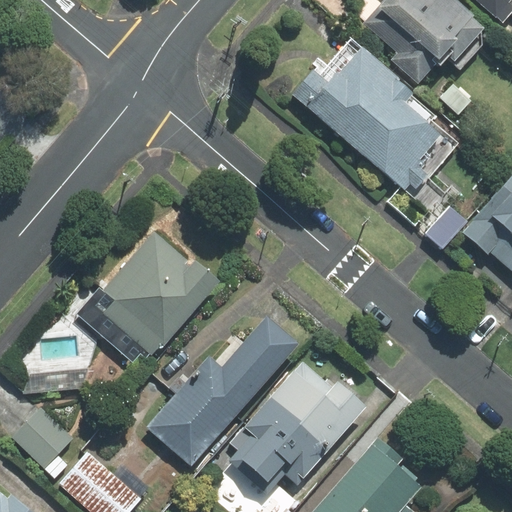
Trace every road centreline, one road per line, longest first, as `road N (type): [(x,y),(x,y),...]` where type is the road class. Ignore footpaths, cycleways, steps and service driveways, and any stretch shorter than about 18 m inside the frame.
road 1 (residential): [(511,409),(137,85)]
road 2 (residential): [(137,85),(125,111),(0,257)]
road 3 (residential): [(137,85),(39,0)]
